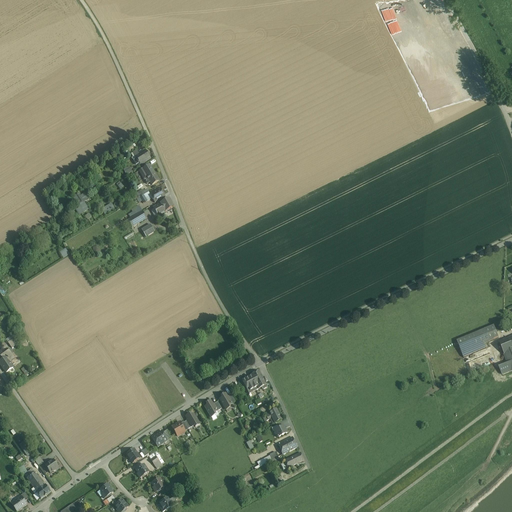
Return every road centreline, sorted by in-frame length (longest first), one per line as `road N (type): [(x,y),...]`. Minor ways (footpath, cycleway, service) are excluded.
road 1 (unclassified): [(260,362),(209,282),(81,0)]
road 2 (unclassified): [(260,362),(511,238)]
road 3 (track): [(354,511),(511,396)]
road 4 (residential): [(103,463),(260,362)]
road 5 (track): [(378,511),(511,413)]
road 6 (unclassified): [(77,480),(0,372)]
road 7 (unclassified): [(507,117),(447,0)]
